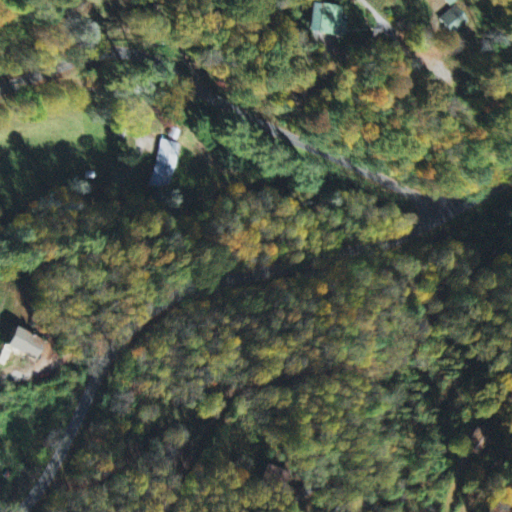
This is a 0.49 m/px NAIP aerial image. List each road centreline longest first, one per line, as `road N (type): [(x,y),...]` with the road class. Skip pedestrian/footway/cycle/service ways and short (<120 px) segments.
road 1 (residential): [(20,511),(56,470),(107,357),(136,315),(238,272),(394,243),(450,206)]
road 2 (residential): [(511,179),(450,206),(172,72),(105,55),(0,92)]
road 3 (residential): [(168,511),(218,418),(260,380),(337,374),(392,429),(410,434)]
